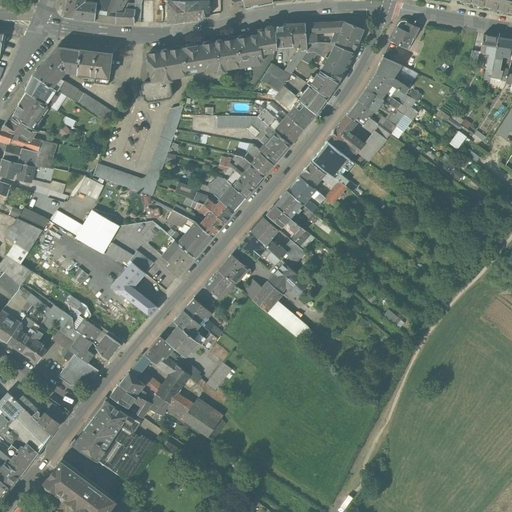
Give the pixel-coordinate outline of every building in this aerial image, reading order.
[(67,0),(67,1),(64,16),(80,19),(98,22),(99,11),(111,13),(117,0),(67,0)] [(117,0),(111,13),(99,11),(98,22),(116,24),(116,13),(119,13),(126,0),(128,0),(129,0),(117,0)] [(227,0),(228,3),(226,4),(228,12),(244,8),(242,0),(227,0)] [(511,0),(457,0),(486,7),(486,5),(491,6),(491,8),(507,12),(508,10),(511,11),(511,13),(511,0)] [(168,1),(168,2),(167,12),(167,23),(167,24),(198,21),(200,20),(202,18),(209,17),(208,6),(208,2),(168,1)] [(125,10),(124,13),(119,13),(116,13),(116,24),(133,25),(134,10),(125,10)] [(398,25),(397,26),(397,27),(391,41),(407,48),(412,37),(414,38),(416,35),(419,27),(407,22),(404,21),(402,21),(401,22),(399,23),(398,25)] [(344,22),(305,23),(306,43),(313,42),(320,43),(320,35),(339,34),(334,45),(353,53),(358,44),(364,30),(344,22)] [(305,23),(291,24),(292,42),(299,41),(299,48),(283,71),(290,76),(301,61),(307,52),(306,43),(305,23)] [(291,24),(275,27),(277,48),(292,46),(292,42),(291,24)] [(426,26),(420,25),(419,27),(416,35),(421,37),(426,26)] [(277,48),(275,27),(273,28),(273,27),(271,26),(266,27),(265,29),(259,30),(258,32),(258,34),(251,35),(251,36),(246,37),(246,36),(244,35),(239,36),(238,37),(238,38),(237,39),(240,66),(240,67),(241,67),(241,64),(262,61),(263,60),(261,50),(277,48)] [(320,43),(313,42),(306,43),(307,52),(301,61),(309,65),(316,54),(323,58),(323,60),(321,63),(324,65),(334,45),(339,34),(320,35),(320,43)] [(498,37),(483,35),(481,52),(490,53),(485,80),(491,81),(493,70),(495,54),(498,37)] [(511,54),(511,39),(498,37),(495,54),(503,56),(507,57),(507,59),(509,59),(510,57),(511,58),(511,54)] [(237,39),(201,45),(205,68),(205,72),(240,66),(237,39)] [(419,41),(414,52),(420,54),(424,43),(419,41)] [(201,45),(181,48),(185,69),(196,66),(197,69),(205,68),(201,45)] [(334,45),(324,65),(321,71),(339,81),(353,53),(334,45)] [(59,46),(33,76),(56,90),(67,97),(78,104),(84,94),(60,78),(66,72),(78,74),(79,49),(59,46)] [(181,48),(147,54),(152,81),(144,82),(141,87),(144,100),(147,103),(154,102),(154,103),(164,101),(164,100),(170,99),(173,94),(170,78),(186,75),(185,69),(181,48)] [(112,54),(79,49),(78,74),(108,78),(112,54)] [(479,52),(472,50),(468,65),(477,66),(479,52)] [(503,56),(495,54),(493,70),(500,71),(503,56)] [(401,66),(383,58),(375,75),(390,85),(396,89),(404,94),(409,88),(396,79),(394,79),(394,76),(401,66)] [(283,71),(271,63),(260,81),(279,92),(283,86),(290,76),(283,71)] [(503,69),(500,81),(506,82),(509,70),(503,69)] [(321,71),(320,71),(317,75),(316,75),(314,77),(308,84),(309,85),(328,98),(339,81),(321,71)] [(409,110),(387,94),(386,94),(385,96),(383,95),(390,85),(375,75),(366,89),(381,99),(405,116),(412,120),(417,113),(411,108),(409,110)] [(56,90),(33,76),(25,91),(48,105),(58,112),(67,97),(56,90)] [(328,98),(309,85),(298,98),(316,114),(328,98)] [(298,98),(283,86),(279,92),(275,97),(292,111),(288,116),(303,129),(303,130),(316,114),(298,98)] [(405,116),(381,99),(366,89),(358,101),(373,111),(375,112),(379,106),(390,114),(389,116),(391,118),(388,122),(396,127),(405,116)] [(404,94),(396,89),(392,95),(404,103),(409,97),(404,94)] [(48,105),(25,91),(12,115),(32,128),(48,105)] [(115,115),(84,94),(78,104),(111,126),(115,115)] [(373,111),(358,101),(347,116),(354,121),(355,119),(363,124),(369,118),(369,116),(373,111)] [(141,180),(97,165),(93,176),(152,196),(155,186),(159,175),(180,115),(180,114),(182,107),(179,106),(171,108),(145,178),(141,180)] [(288,116),(282,123),(264,108),(257,117),(258,117),(275,131),(290,145),(303,129),(288,116)] [(32,128),(12,115),(4,131),(13,133),(19,136),(29,142),(31,138),(36,130),(34,130),(32,128)] [(257,117),(217,116),(217,127),(247,128),(250,125),(250,123),(261,131),(256,137),(264,144),(275,131),(258,117),(257,117)] [(347,116),(339,125),(346,130),(354,121),(347,116)] [(388,122),(382,117),(378,123),(392,133),(396,127),(388,122)] [(374,131),(363,144),(374,153),(391,134),(369,118),(364,124),(374,131)] [(346,130),(339,125),(326,140),(327,141),(349,159),(361,143),(346,130)] [(4,131),(1,131),(1,130),(0,130),(0,141),(7,143),(16,146),(19,136),(13,133),(4,131)] [(460,130),(451,143),(459,148),(468,136),(460,130)] [(264,144),(260,149),(275,163),(290,145),(275,131),(264,144)] [(31,138),(29,142),(19,136),(16,146),(14,158),(4,156),(3,158),(22,163),(34,166),(50,168),(56,144),(31,138)] [(349,159),(327,141),(313,160),(333,177),(335,178),(349,159)] [(16,146),(7,143),(4,156),(14,158),(16,146)] [(374,153),(363,144),(357,153),(368,161),(374,153)] [(260,154),(256,159),(253,156),(249,152),(237,149),(235,154),(244,156),(264,175),(273,165),(260,154)] [(264,175),(244,156),(235,154),(233,160),(246,171),(243,174),(244,175),(242,177),(254,187),(264,175)] [(231,160),(222,157),(220,165),(230,168),(231,160)] [(22,163),(3,158),(3,161),(4,166),(1,174),(13,177),(15,170),(19,172),(22,163)] [(324,174),(311,163),(299,176),(313,188),(324,174)] [(242,177),(235,171),(226,182),(245,198),(254,187),(242,177)] [(87,176),(80,190),(98,199),(105,184),(87,176)] [(313,188),(299,176),(287,191),(302,204),(303,205),(306,202),(311,196),(315,190),(313,188)] [(334,187),(325,198),(334,206),(348,216),(350,213),(344,208),(345,207),(335,201),(338,197),(340,199),(344,194),(342,192),(346,187),(343,184),(335,178),(333,177),(328,183),(334,187)] [(226,182),(222,179),(220,178),(207,191),(211,193),(220,200),(233,212),(245,198),(226,182)] [(356,187),(346,180),(343,184),(346,187),(352,192),(356,187)] [(11,185),(0,181),(0,194),(7,197),(11,185)] [(198,188),(179,182),(175,194),(186,198),(193,200),(201,203),(203,204),(207,199),(206,196),(197,193),(198,188)] [(325,198),(315,190),(311,196),(320,204),(325,198)] [(287,191),(282,196),(275,205),(290,218),(294,213),(297,215),(301,210),(299,208),(302,204),(287,191)] [(193,200),(186,198),(184,204),(191,207),(193,200)] [(220,200),(216,204),(213,204),(207,199),(203,204),(224,222),(233,212),(220,200)] [(203,204),(201,203),(193,200),(191,207),(198,210),(205,214),(206,215),(205,217),(199,225),(212,236),(224,222),(203,204)] [(316,208),(309,202),(308,203),(306,202),(303,205),(307,209),(312,213),(316,208)] [(195,216),(175,205),(173,210),(192,220),(195,216)] [(295,233),(291,237),(301,246),(306,241),(305,240),(310,234),(301,226),(300,227),(290,218),(275,205),(267,214),(282,227),(287,222),(290,225),(290,229),(295,233)] [(312,213),(307,209),(303,213),(308,217),(308,218),(314,223),(318,218),(312,213)] [(192,220),(173,210),(169,218),(183,226),(184,225),(189,228),(195,221),(192,220)] [(58,211),(53,221),(77,235),(83,226),(58,211)] [(119,226),(92,211),(83,226),(77,235),(76,237),(103,253),(119,226)] [(278,230),(264,217),(251,232),(265,245),(269,240),(278,230)] [(189,228),(181,238),(174,232),(169,236),(175,241),(195,257),(212,236),(199,225),(195,221),(189,228)] [(265,245),(251,232),(240,245),(256,259),(262,252),(275,265),(281,259),(265,245)] [(277,247),(269,240),(265,245),(281,259),(284,263),(286,264),(291,258),(289,257),(297,246),(292,241),(284,251),(278,246),(277,247)] [(195,257),(175,241),(166,251),(169,254),(165,258),(171,263),(167,268),(178,277),(195,257)] [(133,256),(112,243),(105,254),(121,263),(123,261),(129,266),(132,263),(132,262),(130,261),(133,256)] [(153,263),(137,251),(133,256),(130,261),(132,262),(132,263),(145,274),(153,263)] [(27,253),(21,264),(30,270),(38,260),(27,253)] [(232,254),(218,270),(235,284),(240,278),(243,280),(248,273),(246,271),(249,268),(232,254)] [(275,265),(273,268),(277,271),(284,263),(281,259),(275,265)] [(21,273),(8,261),(4,265),(9,269),(6,272),(14,280),(21,273)] [(129,266),(123,261),(121,263),(119,266),(125,271),(129,266)] [(125,271),(119,277),(132,288),(145,274),(132,263),(129,266),(125,271)] [(286,264),(284,263),(277,271),(273,276),(286,288),(297,297),(308,284),(286,264)] [(421,272),(413,266),(409,271),(417,277),(421,272)] [(88,275),(79,268),(71,277),(80,285),(88,275)] [(218,270),(205,286),(218,297),(227,286),(232,290),(231,291),(238,296),(240,294),(242,291),(242,290),(235,284),(218,270)] [(127,298),(112,286),(116,282),(115,281),(102,273),(97,279),(105,287),(98,298),(123,315),(126,312),(125,311),(133,303),(127,298)] [(262,288),(252,299),(304,343),(310,335),(306,328),(300,322),(299,323),(274,302),(286,288),(273,276),(262,288)] [(132,288),(119,277),(115,281),(116,282),(112,286),(127,298),(133,303),(140,308),(150,317),(157,308),(150,302),(147,299),(147,300),(132,288)] [(252,280),(242,290),(242,291),(248,295),(257,284),(252,280)] [(257,284),(248,295),(252,299),(262,288),(257,284)] [(96,301),(83,291),(76,300),(80,303),(84,306),(90,315),(95,308),(92,306),(96,301)] [(211,313),(194,299),(187,306),(184,310),(198,322),(202,317),(205,317),(207,318),(211,313)] [(336,305),(330,301),(321,311),(326,316),(331,310),(342,319),(344,316),(357,325),(362,318),(339,301),(336,305)] [(84,306),(80,303),(77,308),(89,316),(90,315),(84,306)] [(140,308),(133,303),(125,311),(126,312),(132,317),(127,323),(137,331),(150,317),(140,308)] [(132,336),(95,308),(90,315),(89,316),(87,318),(125,345),(132,336)] [(17,320),(2,310),(0,312),(0,337),(8,343),(22,322),(22,321),(18,318),(17,320)] [(198,322),(184,310),(174,321),(179,326),(195,340),(198,337),(196,336),(199,332),(196,330),(201,325),(198,322)] [(404,323),(392,313),(388,318),(400,328),(404,323)] [(22,322),(8,343),(23,353),(39,328),(40,327),(35,324),(28,335),(25,335),(21,332),(23,329),(22,322)] [(215,328),(207,322),(203,327),(210,332),(218,339),(220,336),(216,333),(218,332),(214,329),(215,328)] [(195,340),(179,326),(166,340),(174,346),(185,356),(197,341),(195,340)] [(39,328),(23,353),(37,363),(46,350),(41,347),(42,346),(36,343),(44,332),(39,328)] [(210,332),(201,344),(209,351),(218,339),(210,332)] [(92,342),(81,335),(72,349),(83,356),(81,359),(88,365),(94,356),(87,350),(92,342)] [(106,335),(97,349),(101,355),(109,360),(120,345),(106,335)] [(160,336),(143,355),(144,355),(150,360),(156,363),(161,356),(165,358),(170,352),(174,346),(160,336)] [(69,362),(58,378),(71,386),(90,383),(99,372),(88,365),(81,359),(83,356),(72,349),(65,359),(69,362)] [(170,375),(157,395),(170,403),(177,393),(183,384),(195,369),(191,365),(188,369),(186,367),(184,371),(173,363),(177,357),(170,352),(165,358),(161,356),(156,363),(169,372),(170,375)] [(144,355),(128,373),(136,378),(150,360),(144,355)] [(223,363),(207,384),(216,391),(232,370),(223,363)] [(136,378),(128,373),(118,385),(152,404),(155,399),(141,390),(144,385),(136,378)] [(152,404),(118,385),(110,396),(127,407),(129,406),(126,404),(129,400),(142,408),(138,414),(142,418),(149,408),(152,404)] [(31,396),(18,387),(10,396),(21,406),(27,400),(27,401),(31,396)] [(218,422),(177,393),(170,403),(166,410),(182,422),(184,420),(207,437),(218,422)] [(8,394),(0,402),(0,442),(8,449),(10,446),(17,450),(19,447),(34,458),(51,435),(37,422),(36,421),(21,406),(10,396),(8,394)] [(170,403),(157,395),(155,399),(152,404),(149,408),(163,415),(166,410),(170,403)] [(60,423),(47,414),(51,409),(44,405),(38,412),(27,401),(27,400),(21,406),(36,421),(37,422),(51,435),(60,423)] [(58,407),(48,400),(44,405),(51,409),(47,414),(60,423),(64,417),(58,407)] [(140,423),(106,401),(105,403),(73,445),(98,461),(97,461),(112,471),(111,473),(116,476),(119,471),(131,479),(154,444),(142,435),(141,436),(134,432),(140,423)] [(182,453),(158,436),(154,442),(178,458),(182,453)] [(8,449),(0,442),(0,456),(6,462),(7,463),(15,454),(8,449)] [(17,450),(10,446),(8,449),(15,454),(7,463),(21,475),(34,458),(19,447),(17,450)] [(238,458),(232,467),(237,470),(242,461),(238,458)] [(111,496),(62,460),(44,483),(76,507),(73,511),(109,511),(108,511),(116,501),(111,496)] [(6,462),(1,468),(0,467),(0,477),(9,487),(15,483),(21,475),(7,463),(6,462)] [(122,481),(111,496),(116,501),(120,503),(131,488),(122,481)]
